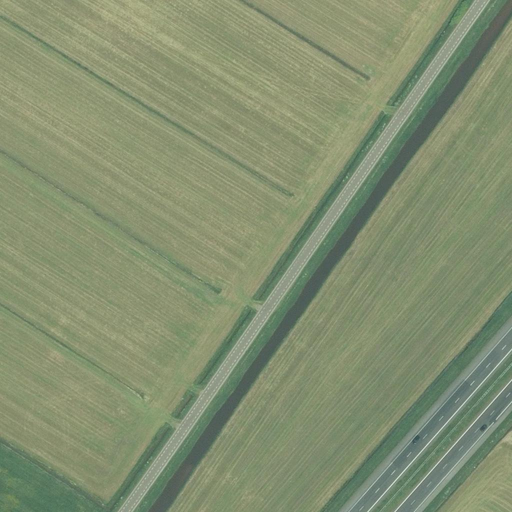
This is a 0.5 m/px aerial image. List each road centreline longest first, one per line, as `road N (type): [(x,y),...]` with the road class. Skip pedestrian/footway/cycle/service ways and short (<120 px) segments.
road 1 (tertiary): [(124,511),(483,0)]
road 2 (motorway): [(511,340),(358,511)]
road 3 (motorway): [(404,511),(511,390)]
